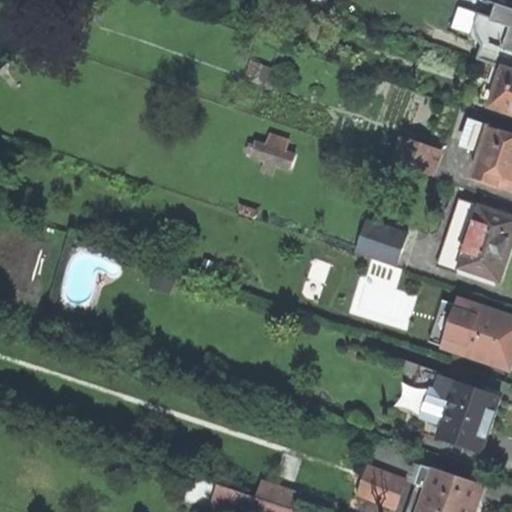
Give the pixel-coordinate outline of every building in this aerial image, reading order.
[(511,52),(511,7),(502,4),(497,20),(496,22),(511,27),(511,38),(508,51),(511,52)] [(511,52),(508,51),(511,38),(511,27),(496,22),(497,20),(482,15),(478,23),(480,37),(486,47),(482,60),(504,67),(511,69),(511,52)] [(491,105),(511,112),(511,69),(504,67),(491,105)] [(473,178),(511,191),(511,190),(511,134),(477,122),(469,146),(482,150),(473,178)] [(275,165),(288,169),(294,155),(284,151),(288,141),(270,134),(266,145),(256,142),(251,156),(264,160),(275,165)] [(430,175),(438,152),(400,139),(392,162),(430,175)] [(271,174),(275,165),(264,160),(260,170),(271,174)] [(437,261),(499,282),(509,252),(511,243),(511,217),(459,198),(437,261)] [(258,215),(239,209),(238,213),(256,219),(258,215)] [(355,253),(395,267),(407,233),(366,219),(355,253)] [(161,268),(154,290),(172,296),(179,274),(161,268)] [(442,347),(508,370),(511,359),(511,318),(458,299),(442,347)] [(437,437),(480,452),(490,424),(499,398),(456,382),(452,395),(438,390),(432,407),(446,412),(437,437)] [(420,511),(473,511),(477,503),(483,486),(422,464),(412,492),(426,497),(420,511)] [(211,509),(219,511),(293,511),(294,510),(219,485),(211,509)]
